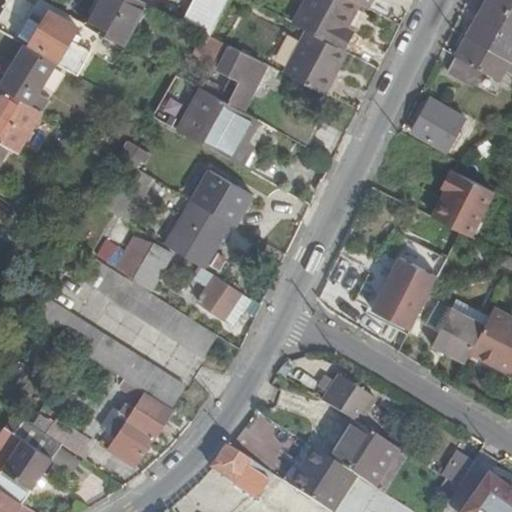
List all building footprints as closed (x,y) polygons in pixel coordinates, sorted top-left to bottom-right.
[(144,3),(137,0),(100,0),(87,26),(123,45),(144,3)] [(209,36),(227,0),(194,0),(181,22),(186,24),(203,33),(209,36)] [(347,30),(361,4),(354,0),(307,0),(293,24),(305,30),(337,47),(347,30)] [(354,0),(361,4),(369,8),(373,0),(354,0)] [(511,0),(490,0),(489,2),(494,5),(484,21),(478,18),(467,36),(511,60),(511,0)] [(32,20),(24,33),(19,41),(25,45),(27,46),(31,41),(80,70),(93,51),(72,39),(78,29),(49,13),(42,25),(32,20)] [(24,33),(0,19),(0,30),(19,41),(24,33)] [(197,44),(203,33),(186,24),(180,35),(197,44)] [(325,94),(334,75),(330,73),(341,50),(337,47),(305,30),(284,74),(325,94)] [(337,47),(341,50),(352,32),(347,30),(337,47)] [(482,70),(501,80),(511,60),(467,36),(466,36),(455,56),(482,70)] [(57,63),(27,46),(25,45),(0,86),(0,88),(0,89),(8,93),(30,106),(57,63)] [(230,104),(244,112),(267,66),(231,47),(220,68),(242,81),(230,104)] [(334,75),(345,51),(341,50),(330,73),(334,75)] [(482,70),(455,56),(448,70),(474,85),(482,70)] [(511,60),(501,80),(511,86),(511,85),(511,60)] [(325,94),(329,97),(338,77),(334,75),(325,94)] [(153,117),(165,94),(152,87),(140,109),(153,117)] [(0,89),(0,105),(8,93),(0,89)] [(179,131),(234,162),(246,144),(241,140),(248,125),(244,123),(249,115),(244,112),(230,104),(203,89),(179,131)] [(0,141),(10,148),(18,153),(42,113),(30,106),(8,93),(0,105),(0,141)] [(465,117),(430,99),(412,132),(446,151),(465,117)] [(259,120),(249,115),(244,123),(248,125),(241,140),(246,144),(259,120)] [(0,141),(0,164),(10,148),(0,141)] [(243,168),(254,149),(246,144),(234,162),(243,168)] [(493,189),(451,168),(441,185),(447,188),(433,214),(464,229),(470,232),(493,189)] [(231,223),(237,227),(254,196),(211,170),(192,201),(231,223)] [(166,244),(205,268),(231,223),(192,201),(166,244)] [(152,287),(172,256),(143,239),(133,256),(118,247),(109,262),(152,287)] [(376,304),(414,325),(443,270),(406,251),(376,304)] [(202,358),(217,335),(95,258),(81,280),(202,358)] [(225,318),(243,292),(205,268),(199,279),(209,286),(199,301),(225,318)] [(237,325),(253,298),(243,292),(225,318),(237,325)] [(43,294),(27,318),(80,352),(146,394),(171,409),(186,386),(43,294)] [(426,338),(468,360),(472,350),(488,321),(445,300),(426,338)] [(488,321),(472,350),(501,365),(503,361),(511,365),(511,312),(496,304),(488,321)] [(511,370),(511,365),(503,361),(501,365),(511,370)] [(341,377),(324,402),(354,421),(359,425),(376,399),(341,377)] [(127,423),(152,439),(171,409),(146,394),(127,423)] [(32,424),(14,412),(0,433),(0,488),(21,503),(31,488),(4,470),(24,439),(52,458),(62,444),(54,439),(32,424)] [(359,425),(354,421),(330,460),(357,478),(376,489),(400,451),(359,425)] [(62,444),(86,460),(97,444),(64,423),(54,439),(62,444)] [(136,465),(152,439),(127,423),(110,449),(136,465)] [(31,488),(52,458),(24,439),(4,470),(31,488)] [(307,445),(284,483),(291,488),(315,450),(307,445)] [(266,487),(274,476),(230,448),(213,468),(259,498),(266,487)] [(330,460),(315,450),(291,488),(306,497),(329,511),(335,511),(357,478),(330,460)] [(459,489),(474,464),(459,454),(443,479),(459,489)] [(511,511),(511,493),(491,478),(466,511),(511,511)] [(451,501),(459,489),(443,479),(435,491),(451,501)] [(0,511),(14,511),(21,503),(0,488),(0,511)] [(35,511),(21,503),(14,511),(35,511)]
